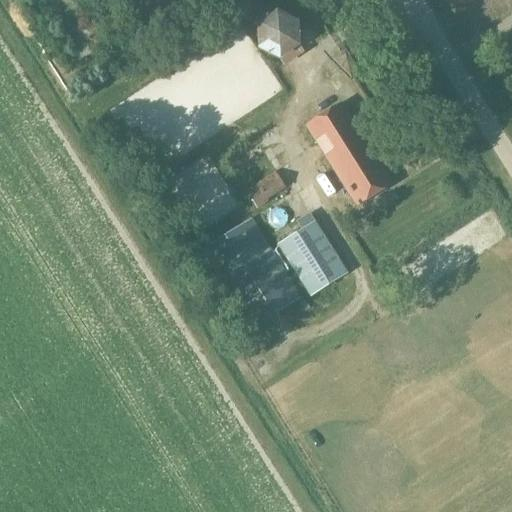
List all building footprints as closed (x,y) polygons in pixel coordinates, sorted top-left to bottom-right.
[(125,0),(154,42),(182,24),(165,0),(125,0)] [(281,56),(300,20),(264,1),(245,36),(281,56)] [(142,85),(172,150),(196,139),(195,116),(201,113),(219,112),(217,109),(216,77),(206,81),(206,85),(191,92),(188,92),(184,83),(183,71),(171,72),(153,80),(152,80),(142,85)] [(356,206),(389,185),(339,105),(305,126),(356,206)] [(180,167),(205,217),(233,204),(208,154),(180,167)] [(256,209),(285,189),(272,171),(244,192),(256,209)] [(300,298),(270,250),(251,219),(195,254),(244,333),(300,298)] [(309,299),(348,274),(315,222),(276,246),(309,299)]
